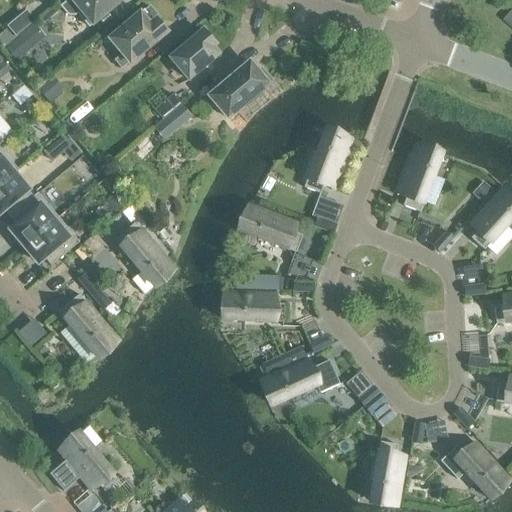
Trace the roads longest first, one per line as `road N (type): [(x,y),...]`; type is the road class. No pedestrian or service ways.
road 1 (residential): [(349,229),(321,295),(325,317),(407,407),(426,414),(449,403),(460,380),(447,276),(434,258)]
road 2 (residential): [(415,43),(349,229)]
